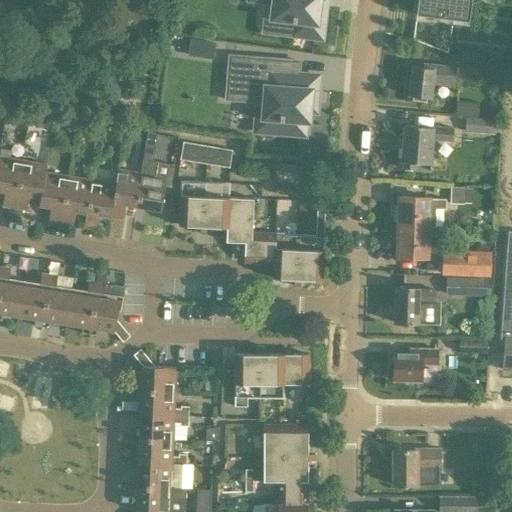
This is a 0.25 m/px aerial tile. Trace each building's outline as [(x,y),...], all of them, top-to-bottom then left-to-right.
[(267,0),(273,1),(271,17),(291,19),(291,21),(294,21),(292,33),(320,37),(324,6),(317,5),(317,0),(267,0)] [(417,0),(416,16),(467,22),(469,0),(417,0)] [(229,56),(227,83),(232,84),(231,99),(264,102),(263,117),(279,118),(279,120),(281,120),(280,132),(303,134),(304,120),(307,120),(307,111),(314,111),(316,91),(296,90),(298,62),(229,56)] [(455,67),(423,63),(422,68),(411,67),(408,96),(430,98),(432,84),(453,86),(455,67)] [(465,117),(476,118),(477,105),(456,103),(455,116),(465,117)] [(464,133),(491,135),(493,119),(476,118),(465,117),(464,133)] [(400,162),(402,163),(402,169),(414,170),(415,164),(429,165),(431,142),(451,144),(453,129),(432,128),(403,126),(400,162)] [(179,159),(204,163),(207,145),(182,141),(179,159)] [(146,143),(143,159),(153,161),(156,144),(146,143)] [(232,149),(207,145),(204,163),(229,167),(232,149)] [(1,207),(14,209),(22,161),(0,157),(0,191),(4,192),(1,207)] [(135,207),(160,211),(168,163),(153,161),(143,159),(141,174),(140,176),(139,184),(135,207)] [(22,161),(14,209),(26,211),(28,196),(39,198),(45,173),(46,165),(22,161)] [(117,170),(114,184),(109,218),(122,220),(124,205),(135,207),(139,184),(140,176),(141,174),(117,170)] [(68,177),(45,173),(39,198),(38,206),(50,208),(47,223),(60,225),(68,177)] [(75,212),(85,214),(91,181),(68,177),(60,225),(72,227),(75,212)] [(91,181),(85,214),(83,228),(96,230),(99,216),(109,218),(114,184),(91,181)] [(198,234),(202,234),(204,182),(179,181),(177,226),(199,227),(198,234)] [(225,228),(228,198),(228,184),(204,182),(202,234),(205,234),(205,227),(225,228)] [(397,222),(397,228),(415,228),(415,227),(429,227),(443,228),(444,209),(447,210),(447,200),(430,199),(430,198),(398,197),(398,206),(393,206),(392,222),(397,222)] [(252,199),(228,198),(225,228),(225,242),(243,243),(242,263),(249,263),(250,233),(252,199)] [(314,236),(298,235),(295,287),(298,287),(299,280),(304,280),(320,281),(324,206),(316,206),(314,236)] [(428,253),(442,254),(444,254),(444,250),(445,242),(429,241),(429,227),(415,227),(415,228),(397,228),(396,257),(428,258),(428,253)] [(273,234),(250,233),(249,263),(252,263),(272,264),(273,234)] [(511,233),(508,233),(501,340),(504,340),(505,337),(502,370),(511,371),(511,233)] [(292,287),(295,287),(298,235),(273,234),(272,264),(271,278),(292,279),(292,287)] [(490,252),(444,250),(444,254),(442,254),(441,275),(489,276),(490,252)] [(10,267),(2,266),(0,275),(0,318),(0,319),(1,314),(18,317),(23,286),(7,284),(10,267)] [(38,289),(23,286),(18,317),(35,319),(34,324),(41,325),(49,275),(40,274),(38,289)] [(41,325),(47,326),(48,322),(65,324),(70,294),(55,292),(57,276),(49,275),(41,325)] [(445,278),(445,294),(490,295),(490,278),(445,278)] [(417,325),(417,322),(438,322),(438,303),(435,303),(435,289),(418,289),(395,288),(393,324),(417,325)] [(94,298),(70,294),(65,324),(82,327),(81,332),(88,333),(94,298)] [(118,302),(94,298),(88,333),(95,334),(96,329),(113,332),(113,330),(120,338),(122,341),(129,336),(115,319),(118,302)] [(459,341),(459,352),(486,352),(486,341),(459,341)] [(250,399),(258,399),(258,347),(255,347),(255,354),(233,354),(233,407),(250,407),(250,399)] [(261,347),(258,347),(258,399),(286,399),(286,384),(286,354),(261,354),(261,347)] [(140,394),(174,396),(175,368),(165,368),(154,367),(140,349),(133,355),(143,367),(141,367),(140,394)] [(387,366),(387,377),(392,378),(392,381),(421,382),(421,365),(436,365),(437,351),(408,350),(408,354),(393,353),(392,365),(387,366)] [(307,355),(286,354),(286,384),(307,385),(307,355)] [(173,409),(174,396),(140,394),(139,415),(188,417),(188,407),(180,407),(180,410),(173,409)] [(188,417),(139,415),(138,439),(172,441),(173,423),(179,424),(179,427),(187,427),(188,417)] [(262,427),(262,455),(306,455),(306,449),(306,424),(262,424),(262,427)] [(206,429),(206,440),(218,440),(218,428),(212,427),(206,429)] [(171,458),(172,441),(138,439),(137,463),(185,465),(186,456),(178,455),(178,458),(171,458)] [(393,486),(415,486),(439,487),(440,449),(415,449),(415,451),(393,451),(393,486)] [(314,455),(306,455),(262,455),(262,483),(276,483),(306,483),(306,461),(314,461),(314,455)] [(185,465),(137,463),(136,487),(170,489),(170,487),(170,471),(177,472),(177,475),(185,475),(185,465)] [(276,483),(276,505),(306,505),(306,483),(276,483)] [(170,489),(136,487),(135,511),(134,511),(168,511),(169,502),(184,502),(185,488),(170,487),(170,489)] [(209,511),(210,490),(196,489),(195,511),(209,511)] [(482,511),(483,497),(438,497),(437,511),(482,511)]
